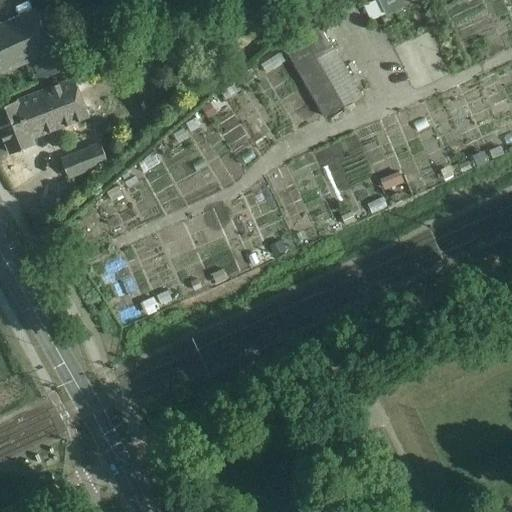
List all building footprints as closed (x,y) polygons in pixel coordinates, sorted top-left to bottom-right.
[(379,0),(386,14),(416,0),(379,0)] [(0,73),(55,49),(37,8),(0,24),(0,73)] [(330,45),(319,25),(284,46),(294,65),(293,65),(324,118),(344,106),(313,54),(330,45)] [(196,75),(190,80),(193,83),(198,78),(196,75)] [(90,116),(74,77),(0,106),(0,129),(10,154),(28,146),(35,143),(33,139),(90,116)] [(209,104),(202,108),(208,117),(215,112),(209,104)] [(108,161),(100,143),(61,159),(69,177),(108,161)] [(500,146),(490,151),(494,159),(504,155),(500,146)] [(106,196),(95,201),(101,212),(111,207),(106,196)] [(351,211),(342,216),(346,225),(355,220),(351,211)] [(281,241),(270,246),(274,253),(284,249),(281,241)] [(222,269),(211,274),(216,283),(226,278),(222,269)]
